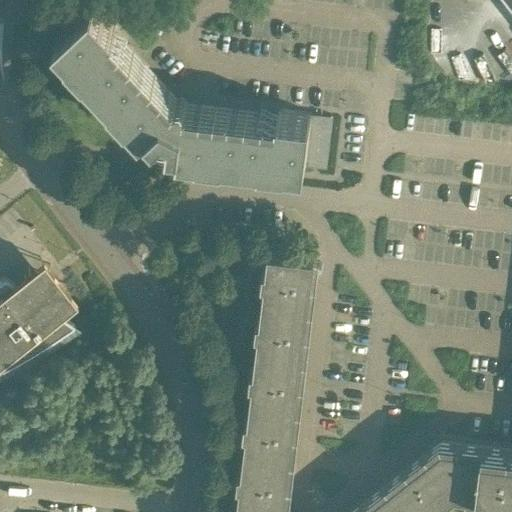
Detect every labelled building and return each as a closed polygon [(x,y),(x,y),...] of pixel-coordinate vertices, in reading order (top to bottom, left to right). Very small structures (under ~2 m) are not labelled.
[(511,0),(496,134),(511,135),(511,0)] [(129,115),(142,129),(149,122),(156,130),(160,127),(162,129),(167,132),(170,133),(170,137),(180,138),(179,148),(198,150),(199,144),(225,147),(224,153),(260,158),(261,152),(287,155),(286,161),(306,163),(306,159),(311,116),(312,112),(278,108),(277,116),(184,105),(174,99),(110,31),(116,25),(93,1),(55,36),(68,50),(72,46),(90,65),(86,69),(111,96),(115,92),(133,111),(129,115)] [(306,159),(313,160),(326,161),(325,165),(326,166),(333,114),(331,114),(331,118),(311,116),(306,159)] [(425,511),(439,501),(438,500),(446,494),(455,486),(467,488),(477,489),(477,491),(479,491),(486,492),(495,493),(511,495),(511,494),(511,443),(441,434),(342,511),(289,511),(321,252),(315,251),(311,250),(292,248),(284,247),(269,245),(269,247),(267,263),(265,280),(261,313),(259,331),(255,363),(253,380),(249,414),(247,430),(246,437),(244,458),(243,464),(241,481),(237,511),(425,511)] [(0,364),(5,362),(11,358),(24,351),(37,344),(49,336),(55,332),(67,324),(73,319),(59,310),(75,296),(42,254),(12,278),(3,272),(0,274),(0,364)]
